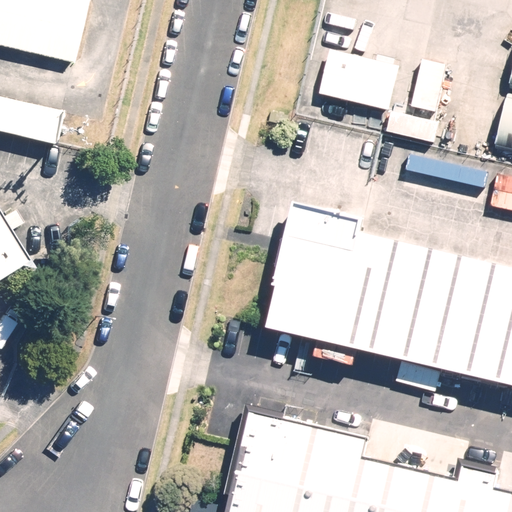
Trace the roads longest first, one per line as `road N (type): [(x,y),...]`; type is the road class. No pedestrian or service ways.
road 1 (unclassified): [(93,511),(217,0)]
road 2 (unknown): [(0,46),(61,57),(90,0)]
